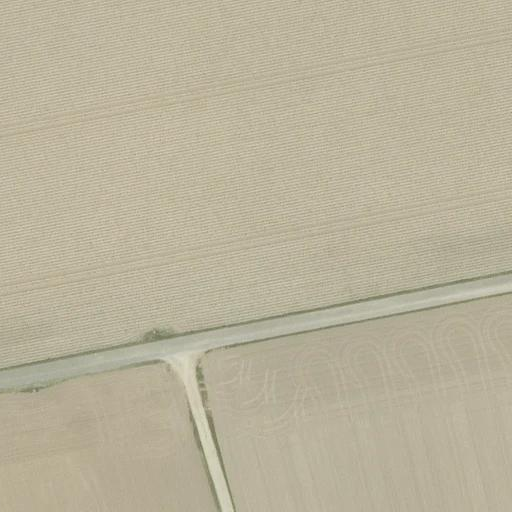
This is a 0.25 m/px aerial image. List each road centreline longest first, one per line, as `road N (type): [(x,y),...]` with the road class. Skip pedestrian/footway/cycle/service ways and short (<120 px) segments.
road 1 (unclassified): [(511,280),(0,380)]
road 2 (track): [(237,511),(190,341)]
